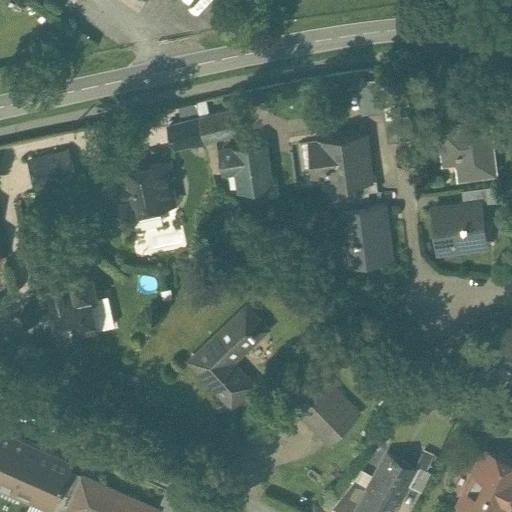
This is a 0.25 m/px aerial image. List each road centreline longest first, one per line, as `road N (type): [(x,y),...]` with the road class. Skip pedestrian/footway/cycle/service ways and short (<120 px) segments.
road 1 (tertiary): [(0,107),(329,37),(511,29)]
road 2 (residential): [(247,511),(0,391)]
road 3 (residential): [(400,148),(432,314),(511,291)]
